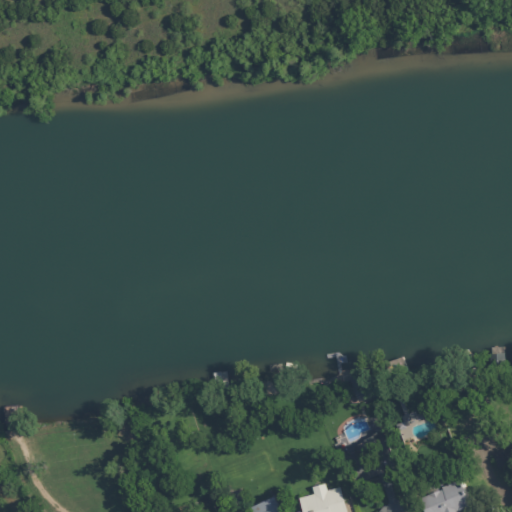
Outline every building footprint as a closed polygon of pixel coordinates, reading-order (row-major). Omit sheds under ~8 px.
[(372,399),(363,403),(353,379),(367,374),(376,397),(372,399)] [(402,441),(434,433),(428,409),(397,418),(402,441)] [(386,432),(395,456),(400,455),(404,464),(400,466),(401,469),(393,472),(394,477),(393,477),(395,484),(392,486),(398,498),(411,509),(408,511),(380,511),(391,502),(385,488),(379,475),(358,483),(348,463),(344,464),(339,454),(347,451),(351,460),(361,456),(358,451),(367,447),(364,439),(378,434),(377,432),(385,430),(386,432)] [(511,465),(498,470),(493,454),(511,447),(511,465)] [(469,486),(478,508),(467,511),(429,511),(423,493),(447,484),(448,489),(468,482),(469,486)] [(343,489),(344,489),(350,511),(306,511),(304,500),(318,496),(317,489),(330,485),(332,492),(343,489)] [(248,511),(254,509),(253,506),(274,496),(276,499),(278,498),(278,497),(279,497),(284,508),(283,508),(284,511),(248,511)]
